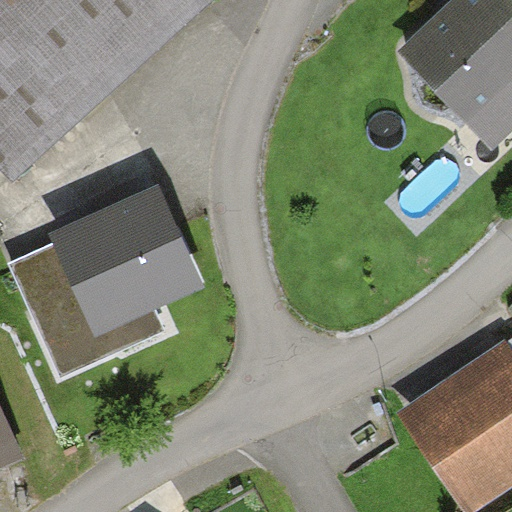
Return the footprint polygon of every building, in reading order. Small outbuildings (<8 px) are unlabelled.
[(209,0),(0,0),(0,162),(15,179),(82,118),(68,103),(181,0),(203,0),(206,3),(209,0)] [(511,0),(462,0),(408,52),(471,119),(511,80),(511,0)] [(157,195),(60,238),(86,296),(36,318),(61,375),(116,351),(102,320),(195,280),(157,195)] [(511,365),(418,428),(462,493),(511,459),(511,365)] [(0,451),(18,444),(0,401),(0,451)]
